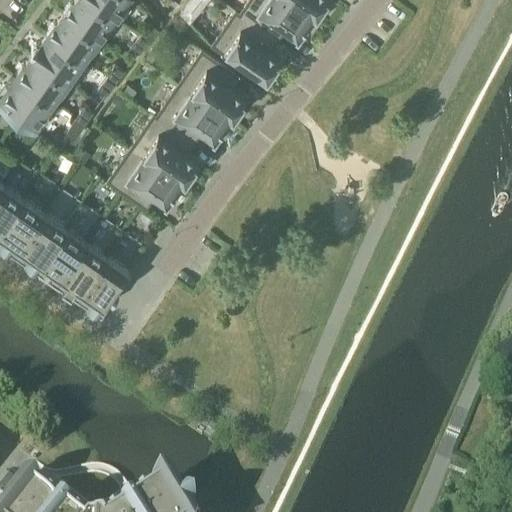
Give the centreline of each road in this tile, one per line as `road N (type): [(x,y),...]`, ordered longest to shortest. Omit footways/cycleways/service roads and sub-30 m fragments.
road 1 (residential): [(115,340),(375,0)]
road 2 (residential): [(419,511),(511,298)]
